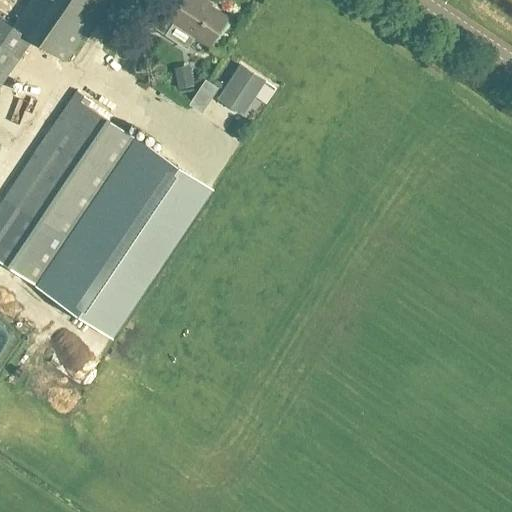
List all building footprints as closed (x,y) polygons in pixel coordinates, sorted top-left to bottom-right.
[(31,0),(14,26),(33,39),(66,61),(107,0),(31,0)] [(210,45),(228,18),(203,2),(204,0),(183,0),(176,11),(166,4),(151,26),(165,35),(174,21),(210,45)] [(0,86),(33,39),(0,16),(0,86)] [(263,81),(240,66),(218,99),(242,114),(263,81)] [(77,91),(74,96),(0,206),(0,259),(111,334),(209,186),(88,105),(91,100),(77,91)]
